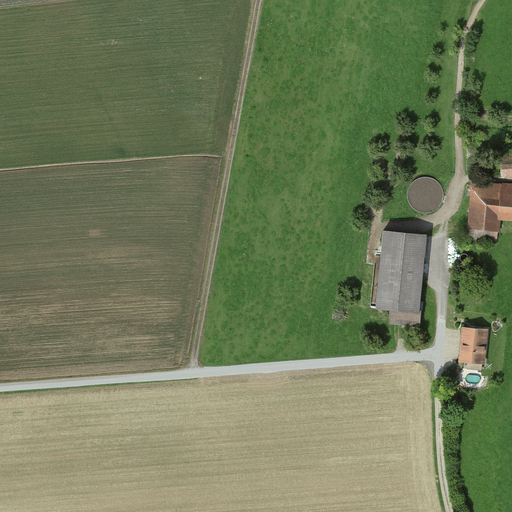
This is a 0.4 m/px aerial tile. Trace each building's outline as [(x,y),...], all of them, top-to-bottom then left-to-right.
[(511,151),(500,152),(502,179),(511,178),(511,151)] [(413,212),(419,215),(425,216),(431,215),(436,212),(440,208),(443,202),(444,196),(443,190),(439,185),(435,181),(429,179),(423,179),(417,180),(412,184),(408,189),(407,195),(407,201),(409,207),(413,212)] [(511,184),(473,181),(469,230),(471,230),(471,241),(499,243),(501,220),(511,220),(511,184)] [(433,237),(385,231),(376,310),(392,312),(391,324),(422,328),(433,237)] [(489,332),(465,329),(461,364),(485,366),(489,332)]
